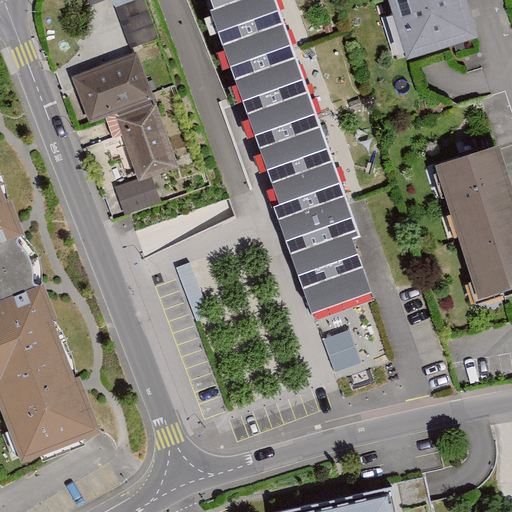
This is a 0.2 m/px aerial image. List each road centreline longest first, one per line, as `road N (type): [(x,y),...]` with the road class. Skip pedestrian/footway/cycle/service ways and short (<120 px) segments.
road 1 (residential): [(187,490),(4,0)]
road 2 (unclassified): [(511,409),(406,427),(187,490)]
